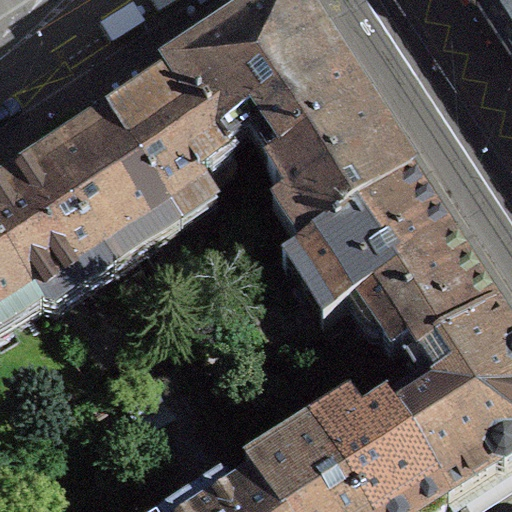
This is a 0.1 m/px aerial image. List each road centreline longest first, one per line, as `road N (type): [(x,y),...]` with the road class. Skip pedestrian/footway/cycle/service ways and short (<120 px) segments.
road 1 (tertiary): [(511,221),(368,0)]
road 2 (tertiary): [(0,71),(110,0)]
